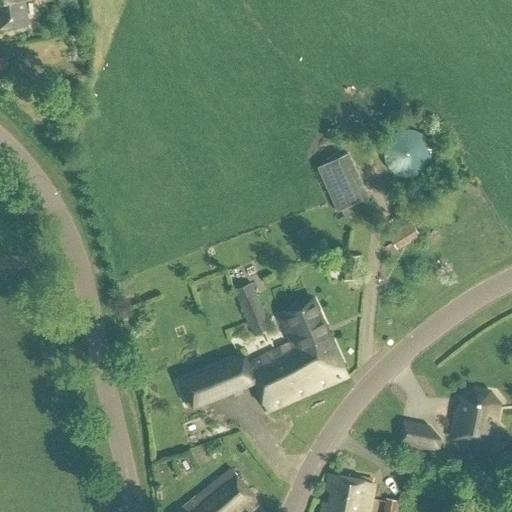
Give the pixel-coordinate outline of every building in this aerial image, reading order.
[(29,0),(0,0),(0,26),(25,24),(22,1),(29,0)] [(428,167),(432,158),(433,148),(429,139),(422,133),(413,129),(403,130),(394,135),(388,143),(386,152),(388,162),(394,170),(402,175),(412,176),(421,173),(428,167)] [(372,197),(351,153),(319,167),(340,212),(372,197)] [(388,235),(397,251),(420,236),(411,221),(388,235)] [(360,257),(344,257),(346,281),(361,280),(360,257)] [(276,330),(256,286),(239,293),(259,337),(276,330)] [(349,375),(316,298),(281,313),(294,344),(251,362),(248,355),(183,383),(193,407),(257,380),(269,409),(349,375)] [(493,445),(499,423),(496,422),(499,408),(491,392),(477,388),(461,399),(452,436),(493,445)] [(404,420),(399,444),(440,452),(442,440),(430,425),(404,420)] [(261,501),(229,464),(173,511),(238,511),(237,511),(247,503),(252,509),(261,501)] [(369,511),(375,483),(332,474),(329,489),(334,491),(332,503),(326,502),(323,511),(369,511)] [(386,499),(383,511),(397,511),(399,501),(386,499)]
